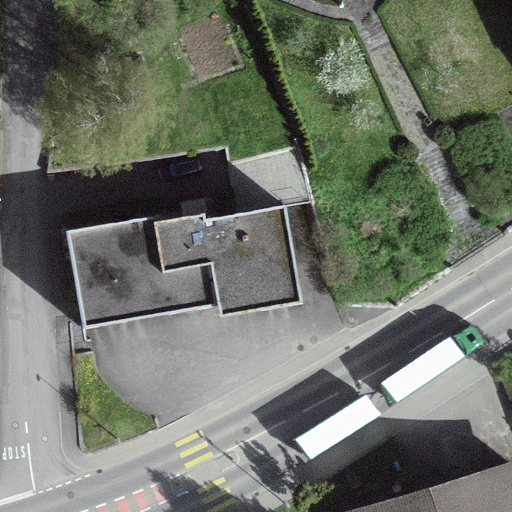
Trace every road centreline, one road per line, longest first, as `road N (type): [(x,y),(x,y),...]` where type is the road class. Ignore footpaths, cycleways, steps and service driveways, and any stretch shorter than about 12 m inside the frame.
road 1 (residential): [(29,0),(21,259),(25,415),(40,511)]
road 2 (primary): [(511,285),(252,447),(111,511)]
